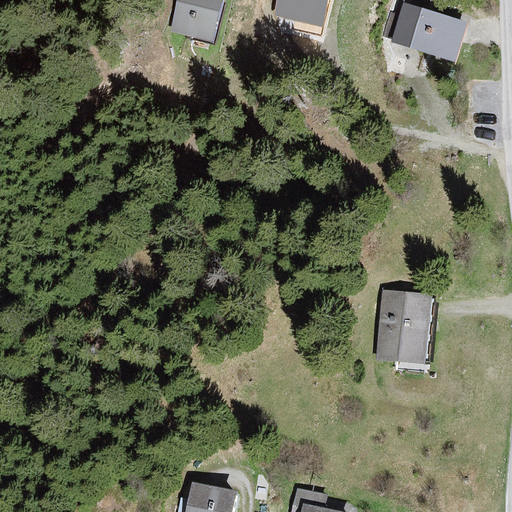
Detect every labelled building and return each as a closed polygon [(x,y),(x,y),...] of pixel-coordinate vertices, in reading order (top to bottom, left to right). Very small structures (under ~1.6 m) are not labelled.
[(230,0),(181,0),(172,34),(217,46),(230,0)] [(327,28),(333,0),(285,0),(281,17),(327,28)] [(394,46),(458,67),(471,27),(406,7),(394,46)] [(384,293),(377,364),(429,369),(436,298),(384,293)] [(239,511),(242,498),(196,487),(190,511),(239,511)] [(326,511),(330,497),(299,491),(294,511),(326,511)]
